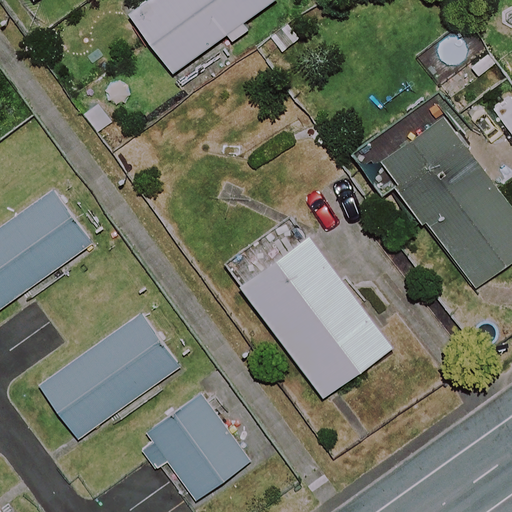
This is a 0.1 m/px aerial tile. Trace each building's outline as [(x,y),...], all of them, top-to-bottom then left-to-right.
[(271,3),(269,0),(146,0),(130,11),(170,70),(271,3)] [(476,56),(458,24),(426,42),(444,74),(476,56)] [(511,257),(511,211),(436,102),(376,143),(473,284),(511,257)] [(0,306),(90,243),(52,189),(0,225),(0,306)] [(391,345),(296,217),(229,267),(324,395),(391,345)] [(177,364),(139,312),(39,384),(77,437),(177,364)] [(244,464),(201,395),(147,428),(190,498),(244,464)]
